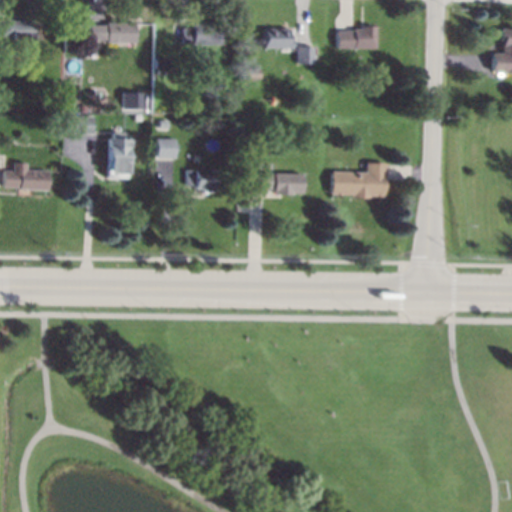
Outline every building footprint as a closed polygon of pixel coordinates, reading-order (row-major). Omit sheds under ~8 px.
[(8,19),(30,19),(30,39),(6,39),(6,36),(0,36),(0,17),(8,18),(8,19)] [(131,41),(103,41),(103,39),(86,39),(86,24),(103,24),(103,21),(132,21),(131,41)] [(218,42),(173,42),(173,26),(190,26),(190,22),(219,22),(218,42)] [(274,27),(285,27),(285,35),(289,36),(289,47),(261,46),(261,27),(270,27),(270,25),(274,25),(274,27)] [(373,47),(334,47),(334,29),(351,29),(351,28),(359,28),(359,25),(373,25),(373,47)] [(511,28),(511,70),(489,70),(490,53),(497,53),(498,27),(511,28)] [(310,62),(294,62),(294,45),(310,45),(310,62)] [(165,68),(153,68),(153,56),(165,56),(165,68)] [(257,77),(242,77),(243,66),(258,66),(257,77)] [(118,108),(141,108),(141,93),(118,93),(118,108)] [(53,109),(39,109),(39,101),(54,101),(53,109)] [(89,114),(89,133),(64,132),(64,114),(89,114)] [(120,138),(124,138),(124,177),(103,177),(104,137),(108,137),(108,131),(120,131),(120,138)] [(172,157),(154,157),(154,137),(172,137),(172,157)] [(383,184),(381,184),(381,194),(378,194),(378,195),(368,194),(368,196),(350,196),(350,193),(338,193),(338,194),(333,194),(333,193),(330,193),(330,170),(364,170),(364,161),(384,162),(383,184)] [(45,189),(16,188),(16,186),(1,186),(1,169),(10,169),(10,162),(45,162),(45,189)] [(213,191),(200,191),(200,188),(192,188),(192,184),(183,184),(183,169),(213,169),(213,191)] [(299,191),(291,191),(291,193),(271,193),(271,188),(265,188),(265,191),(247,190),(247,171),(300,172),(299,191)]
